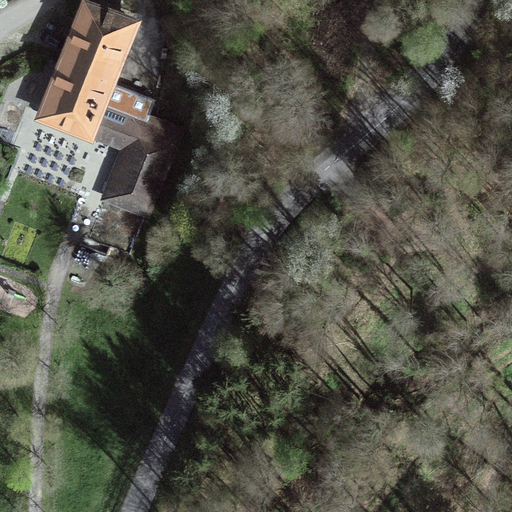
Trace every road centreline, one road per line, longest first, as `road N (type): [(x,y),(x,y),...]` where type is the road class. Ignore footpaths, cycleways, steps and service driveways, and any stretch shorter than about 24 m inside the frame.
road 1 (unclassified): [(135,511),(192,379),(266,242),(327,169),(413,88),(480,0)]
road 2 (track): [(511,272),(423,232),(327,169)]
